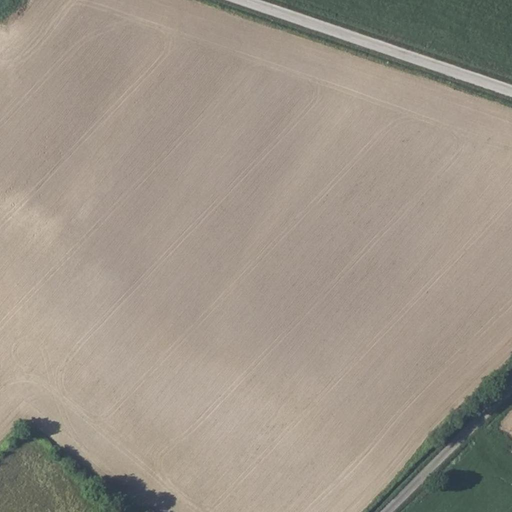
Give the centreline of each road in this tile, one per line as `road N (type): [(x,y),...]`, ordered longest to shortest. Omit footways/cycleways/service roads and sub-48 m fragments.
road 1 (unclassified): [(238,0),(511,91)]
road 2 (unclassified): [(384,511),(511,388)]
